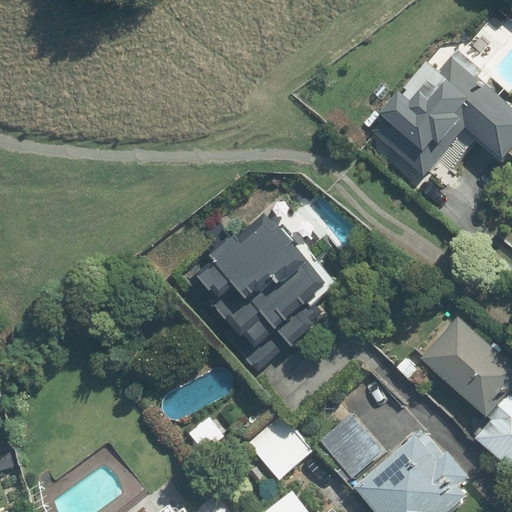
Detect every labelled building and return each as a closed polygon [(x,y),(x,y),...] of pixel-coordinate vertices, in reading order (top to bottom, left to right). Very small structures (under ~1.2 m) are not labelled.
[(411,109),(389,135),(437,178),(449,165),(454,169),(474,146),(511,178),(511,116),(459,70),(441,90),(428,78),(405,104),(411,109)] [(363,101),(372,111),(368,116),(375,124),(384,116),(379,111),(398,94),(385,79),(366,96),(353,81),(345,90),(358,105),(363,101)] [(327,227),(301,200),(283,217),(278,212),(248,241),(241,234),(218,254),(223,260),(210,271),(205,265),(190,277),(264,354),(286,333),(301,348),(337,314),(325,301),(342,285),(306,247),(327,227)] [(511,356),(470,317),(429,361),(491,418),(491,419),(495,423),(483,436),(511,463),(511,356)] [(355,414),(324,441),(347,465),(341,470),(364,495),(367,493),(384,511),(467,511),(480,501),(470,489),(482,478),(431,429),(424,436),(416,430),(392,453),(355,414)] [(219,415),(195,434),(210,453),(234,433),(219,415)] [(289,422),(257,452),(263,459),(251,470),(266,485),(278,473),(287,482),(318,452),(289,422)] [(240,511),(223,490),(198,510),(172,477),(127,511),(240,511)] [(317,511),(299,489),(271,511),(342,511),(341,511),(317,511)]
